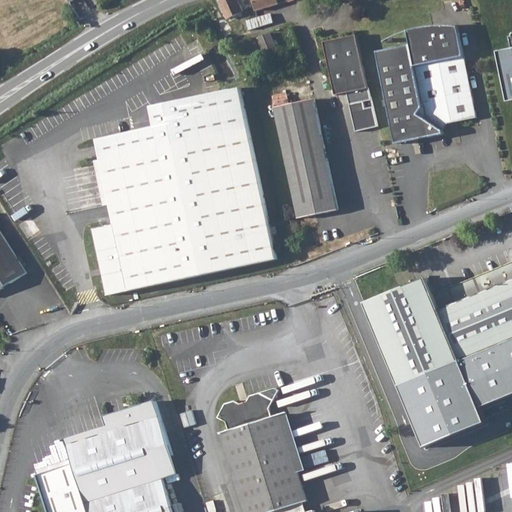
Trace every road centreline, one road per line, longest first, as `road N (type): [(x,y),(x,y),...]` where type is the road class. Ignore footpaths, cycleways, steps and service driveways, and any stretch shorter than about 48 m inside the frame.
road 1 (unclassified): [(511,196),(314,276),(82,328),(22,374),(0,433)]
road 2 (primary): [(0,110),(104,33)]
road 3 (primary): [(104,33),(0,94)]
